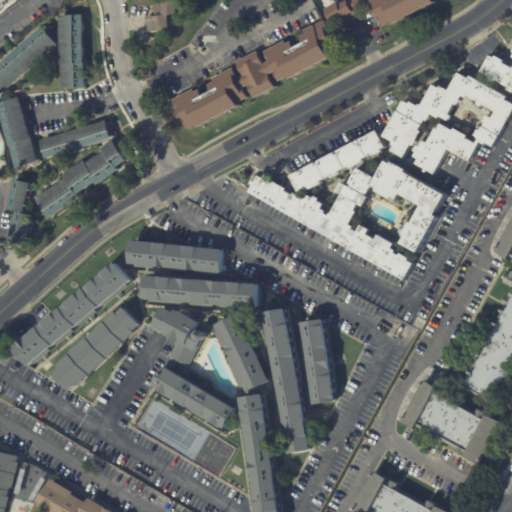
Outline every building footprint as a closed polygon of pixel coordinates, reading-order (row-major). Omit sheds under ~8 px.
[(433,0),(434,2),(394,23),(393,21),(385,26),(382,21),(380,22),(374,11),(376,10),(374,6),(334,27),(345,48),(329,57),(289,79),(289,78),(280,82),(275,73),(270,75),(276,87),(256,98),(251,88),(245,91),(249,98),(237,105),(238,106),(198,127),(197,126),(189,130),(182,117),(179,119),(175,111),(179,109),(174,101),(195,89),(197,92),(201,90),(204,95),(211,91),(208,86),(215,82),(214,79),(221,76),(219,73),(259,51),(265,63),(269,62),(264,53),(286,41),(288,43),(292,41),(295,46),(301,43),(298,38),(306,34),(305,31),(326,20),(328,22),(331,20),(325,10),(338,3),(340,5),(348,0),(433,0)] [(169,27),(154,30),(154,32),(150,33),(146,18),(155,17),(155,5),(162,4),(161,3),(176,1),(177,14),(168,15),(169,27)] [(87,88),(62,89),(60,15),(85,14),(87,88)] [(0,96),(0,63),(44,26),(60,45),(0,96)] [(511,92),(507,89),(508,86),(496,80),(495,82),(488,78),(490,76),(481,71),(489,55),(494,58),(496,55),(504,60),(503,62),(511,67),(511,92)] [(509,101),(511,102),(511,113),(494,146),(486,142),(485,144),(480,142),(478,146),(478,147),(470,161),(449,149),(434,174),(428,170),(426,172),(424,171),(425,169),(416,163),(418,159),(414,156),(416,152),(414,150),(417,145),(419,146),(423,140),(427,142),(435,127),(438,129),(441,123),(453,130),(454,128),(467,135),(466,138),(476,143),(478,138),(476,137),(477,136),(474,135),(478,129),(481,130),(485,122),(483,121),(487,115),(492,118),(496,111),(483,104),(481,106),(476,104),(478,101),(467,95),(466,98),(462,96),(457,105),(455,104),(449,114),(451,115),(448,120),(440,116),(438,118),(431,114),(427,121),(425,120),(419,130),(421,131),(413,146),(411,144),(403,157),(391,150),(394,145),(392,144),(393,142),(383,136),(403,100),(409,104),(410,101),(418,105),(419,104),(421,105),(433,84),(439,88),(440,85),(448,90),(458,72),(468,78),(470,75),(508,97),(507,99),(509,101)] [(37,162),(15,170),(0,122),(0,102),(17,97),(37,162)] [(111,138),(43,158),(37,139),(105,120),(111,138)] [(291,176),(377,130),(385,147),(381,149),(383,152),(374,156),(373,154),(363,159),(364,161),(351,168),(350,166),(340,171),(341,173),(332,178),(331,176),(321,181),(322,183),(301,195),(291,176)] [(47,219),(32,196),(36,193),(37,195),(62,178),(60,175),(83,160),(85,163),(102,151),(100,148),(113,140),(127,161),(117,168),(118,170),(96,185),(94,182),(75,195),(77,199),(47,219)] [(426,183),(446,194),(435,215),(438,217),(418,253),(401,244),(405,237),(402,235),(409,222),(412,224),(421,206),(398,193),(396,197),(391,194),(389,198),(376,191),(377,189),(373,186),(368,196),(369,197),(364,207),(359,204),(356,211),(358,212),(351,224),(355,226),(354,229),(359,232),(362,225),(371,230),(368,235),(377,239),(379,235),(396,244),(393,248),(397,251),(396,253),(401,255),(402,253),(410,258),(409,260),(415,264),(406,280),(251,192),(255,184),(252,183),(254,181),(256,182),(260,176),(275,184),(276,181),(288,188),(287,191),(294,195),(296,193),(306,199),(309,194),(315,198),(316,196),(321,198),(320,200),(326,204),(324,208),(328,211),(326,213),(330,215),(331,213),(332,213),(342,195),(337,192),(342,183),(348,186),(358,167),(375,177),(374,179),(375,179),(385,160),(391,163),(392,161),(406,169),(405,172),(426,183)] [(29,183),(23,212),(5,209),(11,179),(29,183)] [(8,240),(14,212),(33,216),(26,244),(8,240)] [(511,257),(511,259),(496,251),(497,249),(495,248),(496,246),(498,247),(511,220),(511,257)] [(190,247),(226,251),(224,274),(217,273),(217,276),(203,274),(203,272),(183,270),(183,272),(168,271),(169,268),(152,267),(152,269),(137,267),(137,265),(130,264),(133,241),(190,247)] [(11,344),(113,258),(129,277),(128,278),(131,282),(106,303),(103,299),(97,304),(100,308),(83,322),(80,319),(73,324),(76,327),(60,341),(57,338),(50,344),(53,347),(36,361),(34,358),(27,363),(11,344)] [(258,284),(259,284),(257,308),(246,307),(246,309),(223,307),(223,306),(215,305),(215,307),(193,305),(193,303),(173,302),(173,303),(153,302),(153,300),(144,300),(146,276),(258,284)] [(511,373),(509,380),(511,381),(508,389),(503,387),(494,405),(491,404),(490,406),(486,404),(487,402),(464,390),(463,391),(460,389),(461,387),(463,388),(469,377),(467,375),(468,373),(470,374),(472,371),(468,369),(472,361),(476,363),(478,359),(476,357),(477,355),(479,356),(488,338),(485,336),(488,329),(494,331),(495,328),(492,326),(494,324),(497,325),(502,314),(500,313),(501,311),(503,312),(506,308),(502,306),(506,298),(510,300),(511,297),(510,296),(511,294),(511,373)] [(163,306),(175,313),(177,310),(200,322),(196,329),(199,331),(202,331),(205,332),(206,337),(204,340),(202,340),(188,365),(171,356),(179,342),(151,326),(163,306)] [(136,332),(137,333),(79,387),(77,385),(70,392),(53,374),(60,368),(58,366),(116,311),(117,313),(124,307),(141,325),(135,330),(136,332)] [(287,312),(312,443),(316,442),(317,449),(292,453),(264,311),(286,307),(287,312)] [(271,381),(249,391),(247,386),(244,387),(230,358),(232,357),(227,346),(225,347),(217,331),(219,330),(217,324),(239,314),(271,381)] [(324,320),(336,395),(339,395),(340,401),(315,404),(302,322),(324,319),(324,320)] [(239,410),(227,430),(154,387),(166,367),(239,410)] [(495,443),(496,443),(492,450),(489,448),(479,467),(460,457),(461,456),(453,452),(454,449),(425,434),(424,435),(422,434),(422,436),(415,432),(417,429),(416,428),(414,431),(399,423),(399,421),(397,420),(398,418),(401,419),(418,386),(415,385),(416,383),(419,384),(421,380),(436,388),(435,391),(436,392),(437,389),(449,395),(448,398),(474,412),(475,410),(482,413),(481,416),(482,416),(483,415),(501,425),(492,442),(495,443)] [(269,422),(282,511),(259,511),(242,397),(264,394),(269,422)] [(0,511),(0,450),(18,455),(23,456),(21,462),(23,462),(16,488),(14,487),(11,496),(13,497),(9,511),(0,511)] [(375,470),(404,485),(402,489),(429,503),(430,500),(437,503),(436,504),(452,511),(354,511),(355,510),(355,509),(355,510),(352,508),(353,506),(356,507),(356,508),(373,475),(372,475),(370,474),(371,471),(374,473),(375,470)] [(86,501),(89,502),(92,498),(115,511),(43,511),(37,508),(54,479),(76,492),(75,494),(86,501)]
